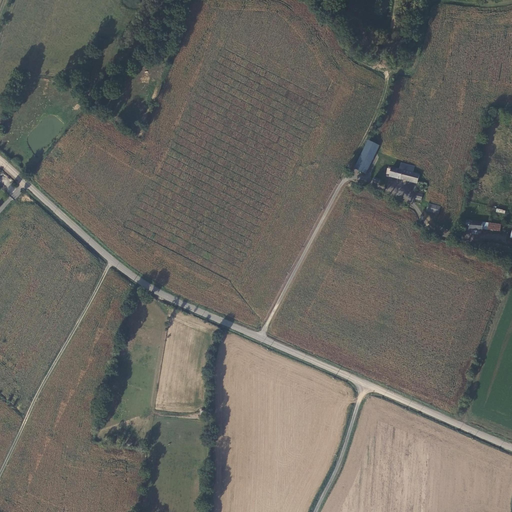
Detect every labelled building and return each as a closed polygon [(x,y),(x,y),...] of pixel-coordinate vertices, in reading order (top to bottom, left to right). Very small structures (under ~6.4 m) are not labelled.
[(364,174),(377,145),(368,142),(355,170),(364,174)] [(389,177),(417,184),(419,175),(413,173),(414,167),(401,164),(399,170),(392,168),(389,177)] [(441,207),(429,204),(427,212),(439,214),(441,207)] [(484,223),(465,221),(464,233),(472,233),(472,230),(483,231),(484,223)] [(490,248),(508,252),(509,248),(510,247),(499,244),(491,242),(491,244),(490,248)]
